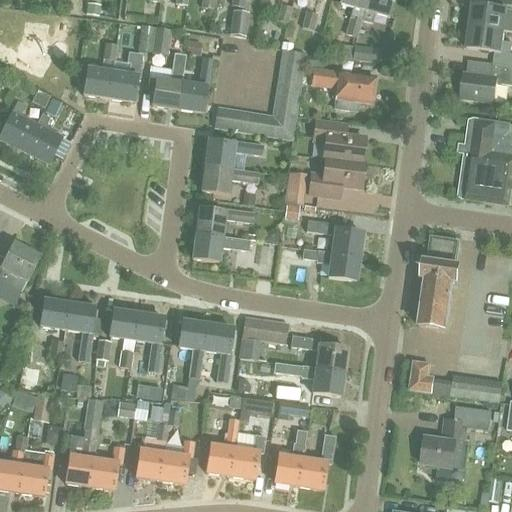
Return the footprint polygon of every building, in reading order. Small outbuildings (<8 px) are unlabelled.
[(214,11),(215,0),(202,0),(202,9),(214,11)] [(233,0),(233,7),(243,8),(244,0),(233,0)] [(362,22),(368,0),(341,0),(340,5),(353,8),(350,19),(351,19),(347,35),(357,37),(361,22),(362,22)] [(372,25),(375,14),(389,18),(394,0),(368,0),(362,22),(372,25)] [(471,28),(511,33),(511,0),(500,0),(500,9),(474,6),(471,28)] [(281,7),(276,23),(288,26),(293,10),(281,7)] [(246,39),(249,15),(233,12),(230,36),(246,39)] [(317,16),(306,13),(302,30),(310,31),(310,34),(311,35),(317,16)] [(156,30),(142,28),(138,53),(152,54),(156,30)] [(511,33),(471,28),(468,50),(511,55),(511,43),(505,43),(506,33),(511,33)] [(170,32),(156,30),(152,54),(167,57),(170,32)] [(103,62),(102,73),(88,71),(84,97),(109,100),(113,75),(115,63),(118,47),(105,45),(102,62),(103,62)] [(336,46),(334,59),(354,62),(354,61),(355,48),(336,46)] [(380,52),(355,48),(354,61),(379,64),(380,52)] [(307,56),(284,53),(282,64),(305,68),(307,56)] [(128,64),(132,65),(130,77),(113,75),(109,100),(135,104),(139,79),(141,79),(143,63),(143,56),(129,54),(128,64)] [(175,56),(170,83),(157,81),(153,107),(178,111),(182,85),(186,58),(175,56)] [(326,59),(307,56),(305,68),(324,70),(326,59)] [(212,74),(214,62),(202,60),(201,72),(202,72),(200,88),(182,85),(178,111),(204,115),(208,89),(210,89),(212,74)] [(511,68),(507,68),(470,62),(468,75),(465,74),(462,100),(496,105),(499,85),(511,87),(511,68)] [(305,68),(282,64),(280,76),(303,79),(305,68)] [(338,91),(337,102),(373,106),(376,79),(314,71),(312,88),(338,91)] [(280,76),(278,87),(301,91),(303,79),(280,76)] [(301,91),(278,87),(277,97),(300,101),(301,91)] [(277,97),(275,107),(298,111),(300,101),(277,97)] [(18,103),(12,114),(0,137),(0,139),(24,152),(37,127),(21,119),(26,107),(18,103)] [(293,143),(298,111),(275,107),(273,118),(293,143)] [(230,111),(219,109),(216,130),(227,132),(230,111)] [(241,113),(231,111),(230,111),(227,132),(238,134),(241,113)] [(253,114),(241,113),(238,134),(249,136),(253,114)] [(253,114),(249,136),(260,137),(263,116),(253,114)] [(62,139),(45,131),(51,120),(42,115),(37,127),(24,152),(49,164),(62,139)] [(273,118),(263,116),(260,137),(293,143),(273,118)] [(323,161),(326,161),(362,166),(365,141),(339,138),(341,125),(316,121),(313,143),(326,145),(323,161)] [(471,159),(465,201),(509,207),(511,186),(511,138),(509,138),(510,127),(476,122),(473,146),(467,146),(467,148),(464,148),(463,156),(466,156),(465,158),(471,159)] [(244,173),(246,157),(262,159),(263,148),(250,146),(235,144),(235,146),(209,143),(205,168),(244,174),(244,173)] [(362,166),(326,161),(323,177),(312,175),(309,197),(334,200),(336,188),(361,191),(365,166),(362,166)] [(260,175),(244,173),(244,174),(205,168),(202,193),(228,197),(230,183),(258,186),(260,175)] [(297,221),(299,208),(287,207),(285,220),(297,221)] [(241,225),(252,226),(254,215),(242,213),(242,214),(226,212),(226,214),(200,211),(196,236),(222,239),(225,223),(241,225)] [(335,238),(332,255),(360,259),(363,235),(335,231),(336,228),(321,225),(321,224),(308,222),(306,234),(335,238)] [(250,243),(222,239),(196,236),(193,261),(219,265),(221,250),(249,254),(250,243)] [(458,287),(461,268),(457,268),(460,244),(432,240),(429,264),(425,263),(423,281),(427,282),(420,329),(448,333),(455,286),(458,287)] [(0,282),(21,293),(39,257),(15,244),(6,262),(0,259),(0,282)] [(317,265),(331,267),(329,280),(356,284),(360,259),(332,255),(318,253),(303,251),(302,261),(317,263),(317,265)] [(70,354),(63,352),(64,344),(66,332),(70,306),(45,302),(41,328),(54,330),(52,342),(52,341),(49,358),(61,360),(61,361),(69,362),(70,354)] [(92,336),(95,310),(70,306),(66,332),(83,335),(80,352),(80,351),(78,363),(89,364),(91,353),(93,336),(92,336)] [(119,369),(132,370),(133,355),(132,354),(134,343),(136,343),(140,317),(114,313),(110,339),(123,341),(121,352),(119,369)] [(160,363),(163,347),(160,346),(164,320),(140,317),(136,343),(152,345),(150,362),(149,362),(147,373),(158,375),(160,363)] [(256,321),(247,320),(244,341),(253,342),(256,321)] [(267,322),(256,321),(253,342),(265,344),(267,322)] [(278,324),(267,322),(265,344),(275,345),(278,324)] [(188,384),(197,386),(198,380),(200,381),(204,353),(208,327),(183,324),(179,350),(193,352),(188,384)] [(278,324),(275,345),(286,347),(289,325),(278,324)] [(221,356),(219,373),(218,372),(216,384),(228,386),(229,374),(230,374),(232,358),(229,357),(233,331),(208,327),(204,353),(221,356)] [(320,343),(304,341),(304,340),(292,338),(290,350),(303,351),(303,350),(319,352),(316,371),(344,375),(347,350),(319,347),(320,343)] [(99,341),(96,359),(108,361),(111,343),(99,341)] [(496,377),(496,357),(468,357),(468,376),(496,377)] [(301,380),(315,382),(313,395),(340,399),(344,375),(316,371),(302,368),(302,369),(275,365),(274,375),(301,379),(301,380)] [(431,367),(415,365),(411,393),(500,405),(502,385),(455,378),(454,385),(434,382),(434,380),(429,379),(431,367)] [(149,389),(147,400),(160,402),(161,391),(149,389)] [(299,403),(300,391),(277,389),(276,401),(299,403)] [(37,396),(35,411),(33,422),(48,425),(50,409),(52,398),(37,396)] [(230,407),(241,409),(242,399),(243,397),(232,396),(230,407)] [(274,402),(243,397),(239,423),(244,424),(245,412),(272,416),(274,402)] [(94,462),(99,433),(97,433),(101,403),(87,401),(82,431),(88,432),(85,446),(84,445),(81,460),(70,458),(65,486),(89,490),(94,462)] [(139,401),(135,427),(147,429),(151,403),(139,401)] [(308,421),(310,407),(279,403),(276,421),(289,423),(290,418),(308,421)] [(117,418),(133,420),(135,407),(119,405),(117,418)] [(170,412),(168,427),(169,427),(169,428),(178,429),(180,414),(170,412)] [(466,446),(469,424),(446,420),(443,442),(426,440),(422,466),(465,472),(469,446),(466,446)] [(206,475),(230,479),(235,451),(234,451),(236,439),(239,423),(228,421),(226,436),(224,435),(222,449),(210,448),(206,475)] [(136,479),(160,483),(165,446),(165,444),(166,444),(169,428),(169,427),(168,427),(157,426),(155,441),(142,439),(140,452),(136,479)] [(293,446),(291,460),(279,458),(275,486),(299,489),(303,462),(305,448),(307,434),(297,432),(295,446),(293,446)] [(323,449),(321,464),(303,462),(299,489),(323,492),(327,465),(331,466),(333,451),(334,451),(336,439),(324,437),(323,449)] [(235,451),(230,479),(255,482),(259,455),(263,456),(265,441),(255,439),(253,454),(235,451)] [(12,467),(0,465),(0,493),(19,496),(26,453),(27,442),(18,441),(16,455),(14,454),(12,467)] [(184,444),(184,449),(165,446),(160,483),(183,487),(188,460),(192,461),(194,446),(184,444)] [(95,462),(94,462),(89,490),(113,494),(117,466),(122,466),(124,451),(114,449),(112,465),(98,463),(96,462),(95,462)] [(44,456),(26,453),(19,496),(44,500),(48,472),(52,473),(54,457),(44,456)]
